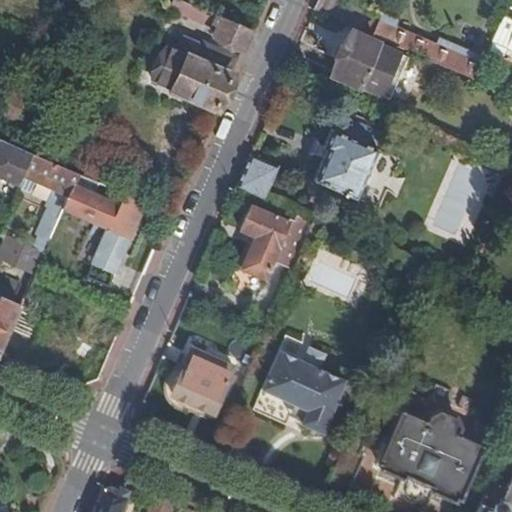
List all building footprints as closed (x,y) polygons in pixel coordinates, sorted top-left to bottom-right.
[(340,0),(319,0),(315,10),(373,35),(381,17),(340,0)] [(381,17),(373,35),(431,60),(438,44),(397,26),(399,20),(383,13),(381,17)] [(511,16),(505,13),(485,56),(502,64),(509,48),(511,48),(511,16)] [(242,50),(251,31),(224,19),(216,39),(242,50)] [(406,57),(354,33),(337,75),(389,97),(406,57)] [(438,44),(431,60),(475,79),(485,57),(441,37),(438,44)] [(217,108),(231,76),(225,73),(231,60),(185,40),(181,50),(170,45),(154,81),(217,108)] [(27,71),(17,66),(14,73),(24,78),(27,71)] [(28,87),(11,79),(6,89),(0,102),(0,130),(2,126),(6,117),(14,121),(28,87)] [(0,130),(0,141),(19,150),(25,135),(2,126),(0,130)] [(316,181),(356,199),(378,149),(333,129),(326,147),(329,148),(316,181)] [(21,182),(32,155),(19,150),(0,141),(0,177),(18,186),(21,182)] [(66,202),(78,175),(32,155),(21,182),(66,202)] [(251,156),(236,189),(257,198),(266,201),(281,168),(251,156)] [(109,230),(124,195),(78,175),(66,202),(63,211),(109,230)] [(130,238),(145,204),(124,195),(109,230),(109,229),(130,238)] [(273,262),(291,270),(298,253),(312,221),(266,201),(257,198),(242,231),(257,237),(243,269),(266,279),(273,262)] [(312,221),(298,253),(310,259),(324,227),(312,221)] [(109,287),(130,238),(109,229),(109,230),(87,278),(109,287)] [(0,259),(34,274),(43,254),(5,236),(0,248),(0,259)] [(450,264),(444,278),(467,288),(473,273),(450,264)] [(0,352),(10,331),(20,308),(2,300),(0,303),(0,352)] [(0,352),(0,359),(11,365),(23,337),(10,331),(0,352)] [(301,363),(319,370),(325,355),(309,347),(301,363)] [(233,368),(191,350),(171,396),(213,414),(233,368)] [(337,400),(346,404),(353,387),(353,386),(319,370),(301,363),(278,352),(261,390),(306,410),(301,424),(322,434),(337,400)] [(346,404),(359,410),(367,393),(353,387),(346,404)] [(427,422),(401,411),(376,467),(404,479),(405,475),(433,488),(431,491),(459,503),(484,447),(457,435),(460,428),(457,419),(440,411),(430,415),(427,422)] [(220,429),(211,451),(230,459),(239,438),(220,429)] [(351,431),(321,499),(337,506),(344,488),(349,490),(364,457),(359,455),(367,438),(351,431)] [(492,480),(478,511),(511,511),(511,472),(506,486),(492,480)] [(118,490),(118,486),(105,489),(104,492),(117,498),(120,490),(118,490)] [(117,498),(104,492),(95,511),(121,511),(129,494),(120,490),(117,498)] [(172,511),(175,504),(156,495),(148,511),(172,511)]
